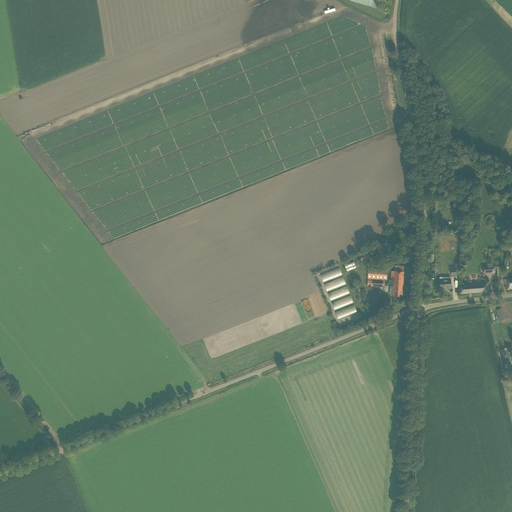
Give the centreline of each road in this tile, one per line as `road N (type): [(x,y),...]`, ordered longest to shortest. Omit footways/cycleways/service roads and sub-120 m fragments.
road 1 (unclassified): [(0,471),(416,307)]
road 2 (unclassified): [(416,307),(418,175),(391,36),(394,0)]
road 3 (track): [(416,307),(405,511)]
